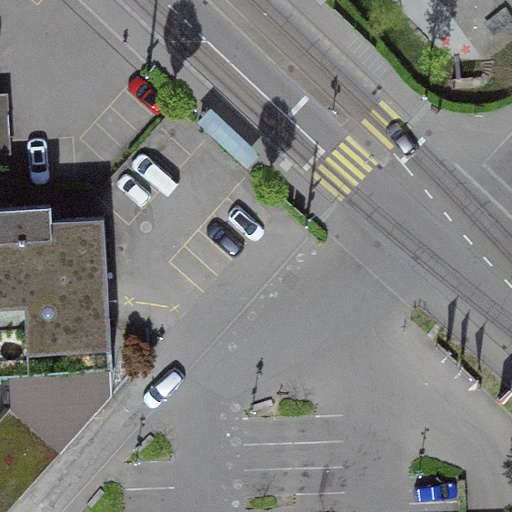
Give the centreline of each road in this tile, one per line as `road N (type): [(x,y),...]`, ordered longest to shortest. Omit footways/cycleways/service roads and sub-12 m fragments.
road 1 (tertiary): [(145,0),(335,178),(433,209)]
road 2 (tertiary): [(433,209),(386,123),(256,0)]
